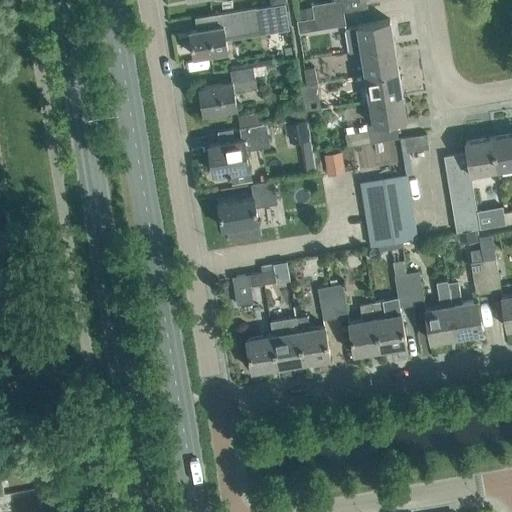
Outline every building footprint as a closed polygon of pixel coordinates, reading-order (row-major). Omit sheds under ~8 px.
[(332,0),(312,3),(314,16),(343,11),(341,0),(332,0)] [(260,29),(259,22),(287,17),(285,2),(284,1),(270,3),(271,4),(221,12),(223,24),(190,30),(194,55),(228,50),(225,35),(260,29)] [(300,7),(302,18),(313,16),(311,5),(300,7)] [(345,23),(343,11),(314,16),(316,28),(345,23)] [(358,25),(346,27),(350,51),(361,49),(394,44),(390,18),(357,24),(358,25)] [(398,68),(394,44),(361,49),(366,74),(398,68)] [(235,92),(257,88),(253,65),(230,69),(232,81),(199,86),(204,112),(237,106),(235,92)] [(317,82),(314,66),(305,67),(307,83),(317,82)] [(402,93),(398,68),(366,74),(368,86),(360,87),(362,101),(370,100),(370,99),(402,93)] [(321,107),(317,82),(307,83),(307,84),(301,85),(305,109),(321,107)] [(406,119),(402,93),(370,99),(370,100),(374,123),(369,124),(369,128),(345,132),(347,145),(355,144),(398,136),(395,121),(406,119)] [(238,114),(240,126),(262,122),(260,111),(238,114)] [(290,141),(310,138),(307,118),(287,122),(290,141)] [(262,122),(240,126),(242,138),(209,143),(214,173),(247,167),(244,149),(270,145),(266,121),(262,122)] [(511,165),(511,132),(492,136),(497,168),(511,165)] [(497,168),(492,136),(466,140),(467,151),(470,164),(471,172),(497,168)] [(342,151),(325,154),(327,168),(345,165),(342,151)] [(470,164),(467,151),(444,155),(446,168),(470,164)] [(472,176),(471,172),(470,164),(446,168),(449,180),(472,176)] [(361,181),(371,245),(417,238),(407,173),(361,181)] [(474,189),(472,176),(449,180),(451,193),(474,189)] [(251,183),(253,194),(218,200),(223,227),(227,226),(229,239),(261,234),(258,221),(256,205),(277,202),(274,179),(267,180),(256,182),(251,183)] [(476,202),(474,189),(451,193),(453,205),(476,202)] [(478,214),(476,202),(453,205),(455,218),(478,214)] [(506,223),(504,211),(492,213),(494,225),(506,223)] [(480,227),(478,214),(455,218),(457,231),(458,231),(478,227),(480,227)] [(460,242),(480,239),(478,227),(458,231),(460,242)] [(489,291),(483,259),(482,259),(480,249),(471,250),(472,261),(471,261),(476,293),(489,291)] [(501,289),(496,257),(483,259),(489,291),(501,289)] [(276,280),(275,269),(262,271),(264,282),(276,280)] [(424,301),(419,270),(407,272),(412,304),(424,301)] [(251,285),(264,282),(262,271),(233,276),(237,303),(253,301),(251,285)] [(412,304),(407,272),(395,274),(400,306),(412,304)] [(441,305),(425,308),(430,340),(457,335),(448,283),(447,280),(437,281),(441,305)] [(459,281),(448,283),(457,335),(483,331),(478,299),(463,301),(459,281)] [(348,314),(343,283),(331,284),(336,316),(348,314)] [(336,316),(331,284),(318,286),(323,318),(336,316)] [(511,326),(511,293),(502,295),(507,327),(511,326)] [(402,312),(386,314),(383,299),(373,301),(380,348),(407,344),(402,312)] [(380,348),(373,301),(360,303),(362,318),(349,320),(354,352),(380,348)] [(325,324),(312,327),(311,321),(308,320),(307,315),(296,317),(298,329),(299,329),(304,361),(330,356),(325,324)] [(296,317),(271,321),(273,333),(278,365),(304,361),(299,329),(298,329),(296,317)] [(278,365),(273,333),(246,338),(252,370),(278,365)]
